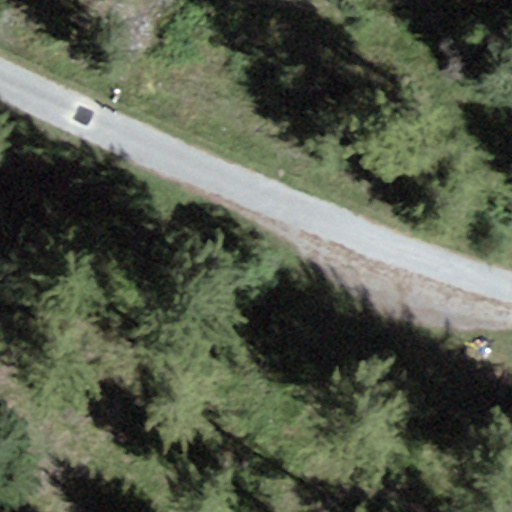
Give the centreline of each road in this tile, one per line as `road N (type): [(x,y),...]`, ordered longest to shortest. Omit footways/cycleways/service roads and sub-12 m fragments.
road 1 (unclassified): [(511,286),(382,241),(0,76)]
road 2 (unknown): [(511,326),(329,511)]
